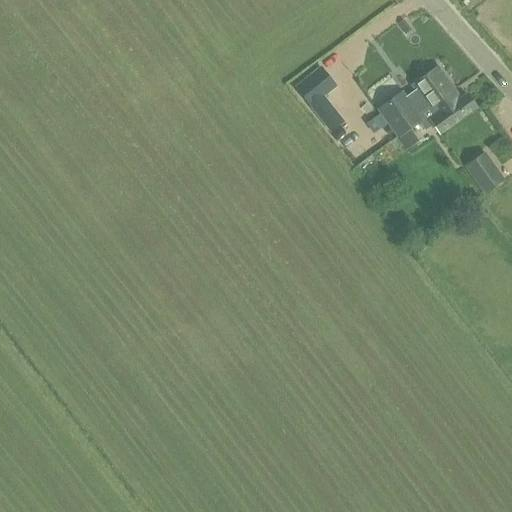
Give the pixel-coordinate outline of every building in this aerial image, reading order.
[(368,29),(381,40),(395,21),(382,11),(368,29)] [(295,88),(330,132),(343,121),(323,97),(336,87),(320,67),(295,88)] [(398,138),(419,122),(421,121),(416,114),(423,109),(427,106),(429,109),(454,91),(437,68),(412,86),(416,92),(406,99),(402,94),(378,111),(398,138)] [(427,106),(423,109),(440,134),(476,108),(465,94),(459,98),(454,91),(429,109),(427,106)] [(360,122),(330,133),(339,156),(369,145),(360,122)] [(465,166),(485,194),(504,181),(484,153),(465,166)]
